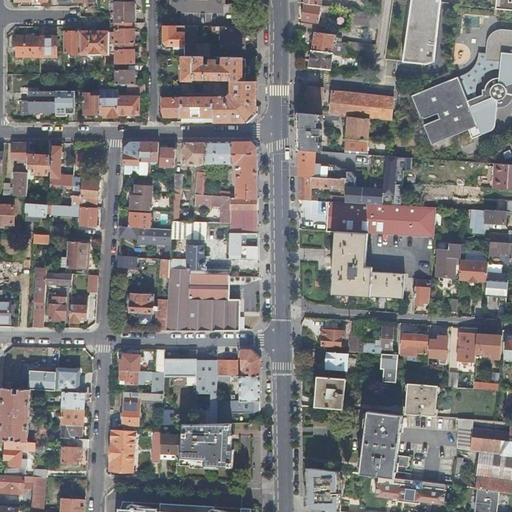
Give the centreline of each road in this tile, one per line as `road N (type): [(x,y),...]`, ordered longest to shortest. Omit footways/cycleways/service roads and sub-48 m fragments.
road 1 (residential): [(511,324),(282,309)]
road 2 (residential): [(113,132),(105,336)]
road 3 (residential): [(98,479),(285,490)]
road 4 (secondary): [(282,309),(281,130)]
road 5 (residential): [(283,341),(105,336)]
road 6 (secondary): [(285,490),(283,341)]
road 7 (residential): [(105,336),(98,479)]
road 8 (residential): [(152,0),(153,132)]
road 9 (residential): [(153,132),(281,130)]
